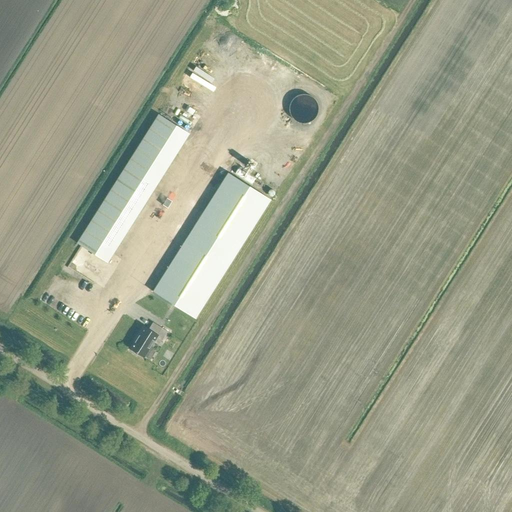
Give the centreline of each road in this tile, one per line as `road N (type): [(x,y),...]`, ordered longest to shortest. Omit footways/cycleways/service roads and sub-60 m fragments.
road 1 (track): [(137,434),(413,0)]
road 2 (unclassified): [(260,511),(0,349)]
